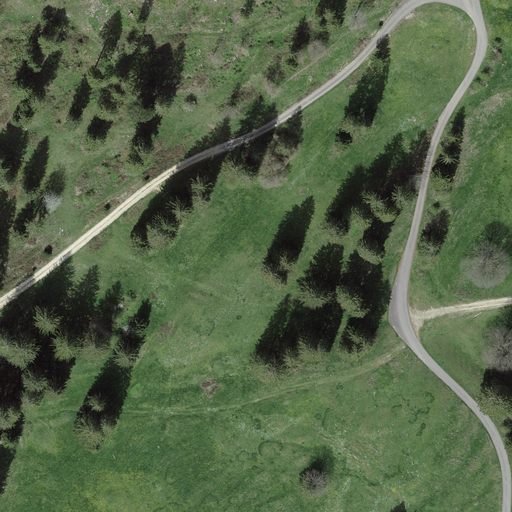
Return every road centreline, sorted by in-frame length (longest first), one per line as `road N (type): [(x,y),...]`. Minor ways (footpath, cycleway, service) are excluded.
road 1 (track): [(448,0),(474,8),(480,48),(435,136),(400,305),(416,347),(495,437),(505,511)]
road 2 (track): [(0,303),(184,166),(288,115),(348,71),(400,13),(425,0)]
